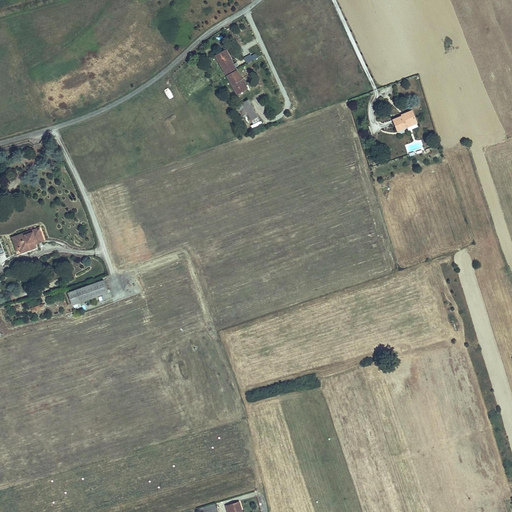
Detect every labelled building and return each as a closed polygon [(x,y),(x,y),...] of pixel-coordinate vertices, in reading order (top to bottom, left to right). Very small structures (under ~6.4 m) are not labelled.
[(236,69),(231,60),(230,60),(225,51),(215,56),(226,74),(236,69)] [(246,89),(240,79),(241,79),(237,70),(227,76),(237,94),(246,89)] [(257,117),(248,100),(242,103),(251,120),(257,117)] [(404,117),(392,121),(397,133),(407,129),(406,126),(415,123),(411,112),(403,115),(404,117)] [(257,117),(251,120),(254,125),(260,122),(257,117)] [(30,231),(35,230),(37,236),(40,235),(37,226),(29,229),(30,231)] [(16,242),(18,249),(19,252),(35,246),(34,243),(42,240),(40,235),(37,236),(35,230),(30,231),(29,229),(22,232),(22,234),(16,236),(18,241),(16,242)] [(10,236),(15,250),(18,249),(16,242),(18,241),(16,236),(22,234),(22,232),(10,236)] [(106,279),(70,291),(74,303),(110,292),(106,279)] [(241,511),(238,503),(226,507),(227,511),(241,511)]
